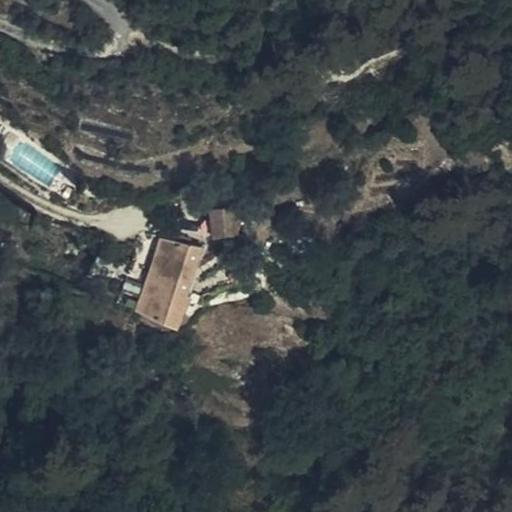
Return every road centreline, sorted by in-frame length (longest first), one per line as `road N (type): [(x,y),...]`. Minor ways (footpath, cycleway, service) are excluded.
road 1 (track): [(104,0),(117,24),(98,47),(0,24)]
road 2 (track): [(0,177),(123,232)]
